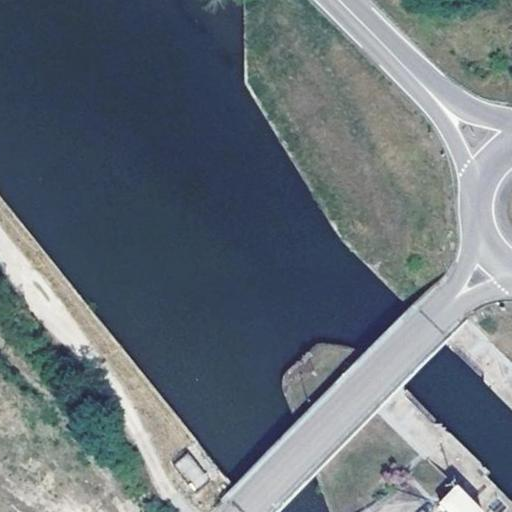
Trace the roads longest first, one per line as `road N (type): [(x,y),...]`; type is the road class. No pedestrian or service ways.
road 1 (track): [(178,511),(0,242)]
road 2 (tertiary): [(452,305),(246,511)]
road 3 (tertiary): [(335,0),(449,117)]
